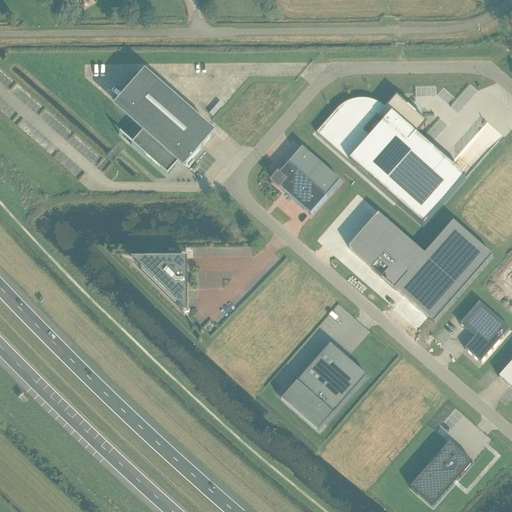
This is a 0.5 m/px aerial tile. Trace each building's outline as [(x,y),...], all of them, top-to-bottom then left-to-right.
[(144,75),(116,106),(145,131),(131,147),(166,178),(180,162),(186,167),(213,136),(144,75)] [(225,102),(238,89),(227,79),(214,91),(225,102)] [(339,109),(317,134),(423,228),(466,179),(417,137),(428,124),(397,97),(386,110),(382,106),(378,104),(373,102),(368,100),(363,100),(358,100),(353,101),(348,103),(343,106),(339,109)] [(233,98),(225,105),(235,117),(244,110),(233,98)] [(253,109),(246,113),(250,119),(257,115),(253,109)] [(341,181),(303,149),(273,183),(311,216),(341,181)] [(378,216),(349,250),(434,325),(493,258),(454,224),(425,257),(378,216)] [(201,255),(211,254),(211,245),(200,246),(201,255)] [(185,259),(136,259),(131,267),(178,313),(186,308),(185,259)] [(475,339),(465,350),(481,364),(510,330),(479,304),(460,326),(475,339)] [(247,315),(222,344),(255,373),(280,344),(247,315)] [(423,340),(427,335),(413,325),(410,330),(423,340)] [(441,330),(433,339),(443,348),(451,339),(441,330)] [(331,346),(307,373),(289,393),(283,400),(319,432),(325,425),(367,378),(331,346)] [(511,364),(499,379),(511,390),(511,364)] [(392,393),(348,444),(376,469),(420,418),(392,393)] [(450,444),(410,489),(433,509),(472,464),(450,444)]
